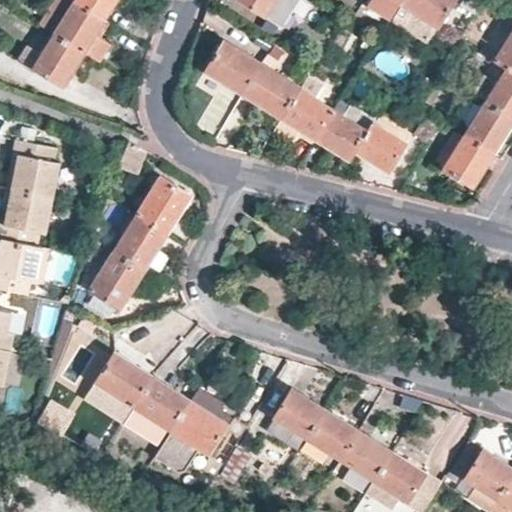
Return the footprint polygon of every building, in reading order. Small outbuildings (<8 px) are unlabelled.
[(95,33),(104,18),(75,0),(56,0),(41,24),(54,32),(83,50),(100,61),(111,43),(101,37),(95,33)] [(75,0),(104,18),(115,0),(75,0)] [(241,0),(282,25),(298,0),(241,0)] [(453,0),(401,0),(400,2),(437,25),(453,0)] [(432,22),(400,2),(395,9),(427,29),(432,22)] [(111,22),(104,18),(95,33),(101,37),(111,22)] [(511,24),(506,20),(484,52),(506,66),(511,69),(511,24)] [(83,50),(54,32),(33,67),(62,85),(83,50)] [(243,94),(262,63),(223,39),(203,70),(243,94)] [(281,117),(299,86),(262,63),(243,94),(281,117)] [(511,69),(506,66),(498,81),(485,102),(511,118),(511,69)] [(314,138),(334,107),(317,97),(325,83),(307,73),(299,86),(281,117),(273,130),(291,140),(299,129),(314,138)] [(487,74),(473,95),(485,102),(498,81),(487,74)] [(493,152),(511,121),(511,118),(485,102),(465,135),(493,152)] [(367,127),(334,107),(314,138),(314,139),(347,159),(353,150),(367,127)] [(426,142),(438,122),(426,114),(413,134),(426,142)] [(407,140),(372,119),(367,127),(353,150),(387,171),(407,140)] [(445,169),(465,135),(457,130),(437,163),(445,169)] [(493,152),(465,135),(445,169),(472,186),(493,152)] [(13,189),(52,197),(59,160),(54,160),(56,146),(14,138),(11,152),(19,153),(13,189)] [(145,150),(140,147),(127,140),(123,154),(119,163),(138,172),(145,150)] [(19,153),(11,152),(4,187),(13,189),(19,153)] [(137,214),(168,233),(190,195),(161,176),(137,214)] [(0,221),(6,222),(13,189),(4,187),(0,205),(0,221)] [(45,232),(52,197),(13,189),(6,222),(0,221),(0,238),(2,239),(36,245),(40,231),(45,232)] [(137,214),(114,250),(144,270),(168,233),(137,214)] [(41,246),(36,245),(2,239),(0,248),(0,289),(24,294),(28,279),(34,280),(41,246)] [(46,248),(41,246),(34,280),(39,281),(46,248)] [(144,270),(114,251),(91,288),(96,291),(88,305),(109,317),(116,304),(122,307),(144,270)] [(8,332),(12,311),(0,308),(0,347),(11,350),(14,333),(8,332)] [(18,313),(12,311),(8,332),(14,333),(18,313)] [(0,383),(4,384),(11,350),(0,347),(0,383)] [(132,402),(151,372),(114,347),(95,378),(108,386),(132,402)] [(167,425),(170,427),(189,396),(151,372),(132,402),(139,406),(167,425)] [(108,386),(95,378),(85,391),(99,400),(101,398),(108,386)] [(221,399),(197,384),(189,396),(170,427),(152,454),(178,471),(185,469),(200,446),(209,452),(228,423),(232,417),(230,413),(217,405),(221,399)] [(101,398),(124,414),(132,402),(108,386),(101,398)] [(307,437),(325,407),(292,387),(273,417),(275,418),(268,429),(297,447),(303,436),(307,437)] [(76,420),(48,404),(38,422),(66,438),(76,420)] [(155,443),(167,425),(139,406),(126,425),(155,443)] [(340,459),(359,428),(325,407),(307,437),(340,459)] [(340,459),(372,480),(392,449),(359,428),(340,459)] [(469,498),(488,511),(496,498),(511,472),(511,467),(470,440),(451,469),(463,477),(477,486),(470,497),(469,498)] [(251,458),(237,449),(221,474),(234,483),(251,458)] [(392,449),(372,480),(377,483),(399,497),(418,509),(438,478),(392,449)] [(463,477),(451,469),(447,476),(459,483),(463,477)] [(511,507),(511,472),(496,498),(511,507)] [(477,486),(463,477),(459,483),(456,488),(470,497),(477,486)] [(391,510),(399,497),(377,483),(369,496),(391,510)] [(511,511),(511,507),(496,498),(488,511),(489,511),(511,511)]
